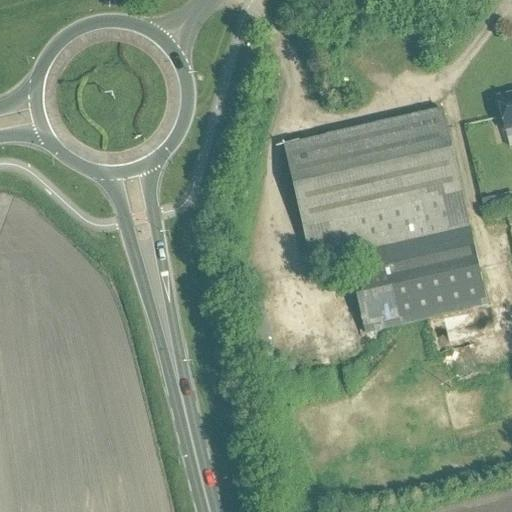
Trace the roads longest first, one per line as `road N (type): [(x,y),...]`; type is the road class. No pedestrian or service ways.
road 1 (primary): [(103,176),(119,203),(187,425)]
road 2 (primary): [(187,425),(150,165)]
road 3 (primary): [(167,47),(123,24),(75,32),(55,47),(35,92)]
road 4 (primary): [(150,165),(168,151),(187,110),(187,88),(167,47)]
